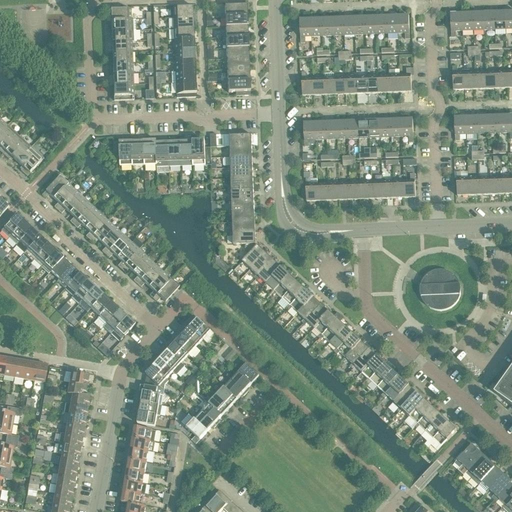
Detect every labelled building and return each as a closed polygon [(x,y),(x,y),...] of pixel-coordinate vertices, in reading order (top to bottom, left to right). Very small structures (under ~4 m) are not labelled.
[(247,16),(246,7),(246,5),(224,6),(225,15),(221,15),(221,17),(247,16)] [(193,18),(193,7),(172,8),(173,19),(193,18)] [(131,21),(130,9),(110,10),(111,21),(131,21)] [(495,31),(494,13),(483,14),(484,31),(495,31)] [(505,30),(504,13),(494,13),(495,31),(505,30)] [(463,32),(462,14),(450,15),(451,38),(456,38),(456,32),(463,32)] [(473,31),(473,14),(462,14),(463,32),(473,31)] [(484,31),(483,14),(473,14),(473,31),(484,31)] [(247,27),(247,16),(221,17),(221,20),(225,20),(225,28),(247,27)] [(410,40),(409,16),(397,17),(398,34),(405,34),(405,40),(410,40)] [(387,35),(387,17),(376,18),(377,35),(387,35)] [(398,34),(397,17),(387,17),(387,35),(398,34)] [(193,29),(193,18),(173,19),(173,30),(193,29)] [(355,36),(354,18),(343,19),(344,36),(355,36)] [(366,36),(365,18),(354,18),(355,36),(366,36)] [(377,35),(376,18),(365,18),(366,36),(377,35)] [(333,37),(333,19),(322,20),(323,37),(333,37)] [(344,36),(343,19),(333,19),(333,37),(344,36)] [(135,20),(131,21),(111,21),(111,32),(135,31),(135,20)] [(312,38),(311,20),(300,20),(300,44),(305,44),(305,38),(312,38)] [(323,37),(322,20),(311,20),(312,38),(323,37)] [(248,38),(247,27),(225,28),(225,36),(222,36),(222,39),(248,38)] [(194,40),(193,29),(173,30),(174,41),(194,40)] [(111,43),(131,42),(136,42),(135,31),(111,32),(111,43)] [(248,49),(248,38),(222,39),(222,41),(226,41),(226,50),(248,49)] [(194,51),(194,40),(174,41),(174,51),(194,51)] [(112,54),(132,53),(131,42),(111,43),(112,54)] [(248,60),(248,49),(226,50),(226,58),(222,58),(223,60),(248,60)] [(195,61),(194,51),(174,51),(175,62),(195,61)] [(132,64),(132,53),(112,54),(112,64),(132,64)] [(249,70),(248,60),(223,60),(223,63),(226,63),(227,71),(249,70)] [(195,72),(195,61),(175,62),(175,73),(195,72)] [(133,75),(132,64),(112,64),(113,75),(133,75)] [(464,91),(464,74),(457,74),(457,67),(452,68),(453,91),(464,91)] [(412,93),(411,69),(406,69),(406,75),(400,76),(401,93),(412,93)] [(249,81),(249,70),(227,71),(227,79),(223,80),(223,82),(249,81)] [(195,83),(195,72),(175,73),(171,73),(172,84),(176,84),(195,83)] [(497,90),(496,72),(485,73),(486,90),(497,90)] [(508,89),(507,72),(496,72),(497,90),(508,89)] [(314,97),(313,79),(306,79),(306,73),(302,73),(303,97),(314,97)] [(475,90),(475,73),(464,74),(464,91),(475,90)] [(486,90),(485,73),(475,73),(475,90),(486,90)] [(133,85),(133,75),(113,75),(113,86),(133,85)] [(389,94),(389,76),(378,77),(379,94),(389,94)] [(401,93),(400,76),(389,76),(389,94),(401,93)] [(357,95),(356,77),(346,78),(346,95),(357,95)] [(368,95),(367,77),(356,77),(357,95),(368,95)] [(379,94),(378,77),(367,77),(368,95),(379,94)] [(335,96),(335,78),(324,79),(325,96),(335,96)] [(346,95),(346,78),(335,78),(335,96),(346,95)] [(325,96),(324,79),(313,79),(314,97),(325,96)] [(250,91),(249,81),(223,82),(223,85),(227,84),(228,93),(235,93),(235,97),(250,96),(250,91)] [(196,98),(196,86),(195,83),(176,84),(176,95),(176,99),(196,98)] [(134,101),(133,85),(113,86),(114,102),(134,101)] [(509,134),(509,116),(498,117),(499,134),(509,134)] [(477,135),(476,117),(465,118),(466,136),(477,135)] [(488,135),(487,117),(476,117),(477,135),(488,135)] [(499,134),(498,117),(487,117),(488,135),(499,134)] [(466,136),(465,118),(454,118),(455,142),(460,142),(460,136),(466,136)] [(402,138),(401,120),(390,121),(391,138),(402,138)] [(414,144),(413,120),(401,120),(402,138),(409,138),(409,144),(414,144)] [(380,139),(380,121),(369,122),(369,139),(380,139)] [(391,138),(390,121),(380,121),(380,139),(391,138)] [(348,140),(347,122),(336,123),(337,140),(348,140)] [(359,139),(358,122),(347,122),(348,140),(359,139)] [(369,139),(369,122),(358,122),(359,139),(369,139)] [(326,141),(326,123),(315,124),(316,141),(326,141)] [(337,140),(336,123),(326,123),(326,141),(337,140)] [(316,141),(315,124),(304,124),(305,151),(309,150),(309,141),(316,141)] [(0,152),(3,155),(19,137),(7,126),(0,133),(0,152)] [(252,147),(251,137),(251,135),(229,136),(230,145),(226,145),(226,148),(252,147)] [(17,163),(31,148),(19,137),(3,155),(9,161),(11,158),(17,163)] [(133,167),(132,139),(131,139),(131,142),(124,142),(124,139),(119,140),(119,143),(113,143),(114,158),(120,157),(120,167),(133,167)] [(145,166),(144,139),(143,139),(143,141),(136,141),(136,139),(132,139),(133,167),(145,166)] [(156,166),(155,141),(148,141),(148,139),(144,139),(145,166),(156,166)] [(193,167),(192,139),(192,142),(184,142),(184,140),(180,140),(181,167),(193,167)] [(211,161),(211,148),(205,149),(205,141),(196,142),(196,139),(192,139),(193,167),(205,166),(205,161),(211,161)] [(169,168),(168,140),(168,143),(160,143),(160,140),(155,141),(156,166),(156,168),(169,168)] [(181,167),(180,140),(180,142),(172,142),(172,140),(168,140),(169,168),(181,167)] [(252,158),(252,147),(226,148),(226,150),(230,150),(230,158),(252,158)] [(27,177),(43,159),(31,148),(17,163),(23,168),(20,171),(27,177)] [(253,168),(252,158),(230,158),(230,167),(227,167),(227,169),(253,168)] [(253,179),(253,168),(227,169),(227,172),(231,172),(231,179),(253,179)] [(469,196),(468,179),(461,180),(461,173),(456,173),(457,197),(469,196)] [(416,198),(415,175),(410,175),(410,181),(404,181),(404,199),(416,198)] [(318,202),(317,184),(311,185),(310,176),(304,176),(304,179),(306,179),(306,202),(318,202)] [(53,200),(70,182),(69,181),(66,183),(59,177),(41,196),(45,200),(48,197),(48,196),(49,196),(53,200)] [(511,195),(511,177),(500,178),(501,195),(511,195)] [(490,196),(490,178),(479,179),(480,196),(490,196)] [(501,195),(500,178),(490,178),(490,196),(501,195)] [(253,190),(253,179),(231,179),(231,188),(227,189),(227,191),(253,190)] [(480,196),(479,179),(468,179),(469,196),(480,196)] [(404,199),(404,181),(393,182),(393,199),(404,199)] [(57,211),(75,192),(68,185),(71,183),(70,182),(53,200),(58,203),(58,205),(56,205),(54,208),(57,211)] [(372,200),(371,182),(360,183),(361,200),(372,200)] [(383,200),(382,182),(371,182),(372,200),(383,200)] [(393,199),(393,182),(382,182),(383,200),(393,199)] [(350,201),(350,183),(339,184),(339,201),(350,201)] [(361,200),(360,183),(350,183),(350,201),(361,200)] [(329,202),(328,184),(317,184),(318,202),(329,202)] [(339,201),(339,184),(328,184),(329,202),(339,201)] [(254,201),(253,190),(227,191),(228,194),(231,193),(232,202),(254,201)] [(69,214),(83,199),(75,192),(57,211),(61,214),(63,212),(63,210),(65,210),(69,214)] [(73,226),(91,207),(83,199),(69,214),(74,218),(74,220),(72,220),(70,222),(73,226)] [(0,217),(8,209),(3,204),(4,202),(2,200),(0,201),(0,217)] [(254,212),(254,201),(232,202),(232,210),(228,210),(228,213),(254,212)] [(85,229),(99,214),(91,207),(73,226),(77,229),(79,227),(79,225),(81,225),(85,229)] [(255,223),(254,212),(228,213),(228,215),(232,215),(233,223),(255,223)] [(89,240),(107,221),(99,214),(85,229),(89,233),(90,235),(87,235),(85,237),(89,240)] [(8,239),(25,221),(22,219),(21,220),(15,216),(1,232),(8,239)] [(16,246),(31,230),(26,225),(27,223),(25,221),(8,239),(16,246)] [(101,244),(115,229),(107,221),(89,240),(93,244),(95,242),(95,240),(97,240),(101,244)] [(255,233),(255,223),(233,223),(233,232),(229,232),(229,234),(255,233)] [(105,255),(123,236),(115,229),(101,244),(105,248),(106,250),(104,250),(102,252),(105,255)] [(27,250),(39,237),(31,230),(16,246),(15,246),(24,254),(27,251),(27,250)] [(255,243),(255,233),(229,234),(229,237),(233,237),(233,246),(245,245),(245,252),(248,255),(257,246),(255,245),(255,243)] [(117,258),(131,243),(123,236),(105,255),(109,259),(111,256),(111,255),(113,254),(117,258)] [(35,258),(47,245),(39,237),(27,250),(27,251),(35,258)] [(121,270),(139,251),(131,243),(117,258),(121,262),(121,264),(119,264),(117,267),(121,270)] [(41,267),(57,250),(54,248),(52,250),(47,245),(35,258),(33,260),(41,267)] [(250,270),(265,254),(257,246),(248,255),(249,255),(239,265),(242,267),(244,264),(250,270)] [(50,272),(62,259),(58,255),(59,253),(57,250),(41,267),(48,274),(50,272)] [(133,273),(147,258),(139,251),(121,270),(125,273),(127,271),(127,269),(129,269),(133,273)] [(256,280),(273,261),(265,254),(250,270),(257,276),(254,279),(256,280)] [(2,260),(7,265),(8,265),(10,262),(5,257),(2,260)] [(137,285),(155,265),(147,258),(133,273),(137,277),(137,279),(135,279),(133,281),(137,285)] [(59,280),(71,267),(62,259),(50,272),(58,280),(59,280)] [(266,285),(281,269),(273,261),(256,280),(257,282),(260,279),(266,285)] [(149,288),(163,273),(155,265),(137,285),(140,288),(143,286),(142,284),(144,284),(149,288)] [(65,290),(79,274),(71,267),(59,280),(58,280),(56,282),(65,290)] [(272,295),(289,276),(281,269),(266,285),(272,291),(270,293),(272,295)] [(460,286),(459,283),(457,279),(454,276),(450,274),(447,272),(443,271),(438,271),(434,272),(431,273),(427,276),(424,279),(425,286),(421,286),(420,288),(420,291),(420,293),(420,296),(421,298),(425,298),(425,305),(428,308),(432,310),(436,311),(440,312),(444,311),(448,310),(452,308),(455,306),(457,302),(459,299),(460,295),(461,292),(461,289),(460,286)] [(153,299),(170,280),(163,273),(149,288),(153,292),(153,294),(151,294),(149,296),(153,299)] [(72,297),(88,280),(86,277),(84,279),(79,274),(65,290),(72,297)] [(282,300),(297,283),(289,276),(272,295),(273,297),(276,294),(282,300)] [(78,305),(94,288),(89,284),(91,282),(88,280),(72,297),(71,298),(78,305)] [(165,303),(179,288),(170,280),(153,299),(156,303),(158,300),(158,299),(160,299),(165,303)] [(287,310),(305,291),(297,283),(282,300),(288,305),(286,308),(287,310)] [(90,309),(102,296),(94,288),(78,305),(87,313),(90,309)] [(298,314),(313,298),(305,291),(287,310),(289,311),(292,309),(298,314)] [(99,317),(111,304),(102,296),(90,309),(99,317)] [(303,324),(321,305),(313,298),(298,314),(304,320),(301,323),(303,324)] [(104,326),(120,309),(117,307),(116,308),(111,304),(99,317),(97,319),(104,326)] [(314,329),(329,313),(321,305),(303,324),(305,326),(308,323),(314,329)] [(61,307),(57,312),(62,316),(66,311),(61,307)] [(111,333),(126,318),(121,313),(122,312),(120,309),(104,326),(111,333)] [(319,339),(337,320),(329,313),(314,329),(320,335),(317,338),(319,339)] [(118,343),(134,326),(126,318),(111,333),(110,335),(118,343)] [(211,332),(198,320),(190,328),(203,340),(211,332)] [(330,344),(345,328),(337,320),(319,339),(321,341),(324,338),(330,344)] [(81,326),(77,330),(82,335),(86,331),(81,326)] [(203,340),(190,328),(185,333),(183,332),(181,334),(196,348),(203,340)] [(335,354),(353,335),(345,328),(330,344),(336,349),(333,352),(335,354)] [(91,336),(86,331),(82,335),(87,339),(91,336)] [(200,352),(196,348),(181,334),(178,337),(180,339),(175,344),(188,356),(189,355),(193,360),(200,352)] [(346,358),(361,342),(353,335),(335,354),(337,356),(339,353),(346,358)] [(351,369),(369,350),(361,342),(346,358),(352,364),(349,367),(351,369)] [(181,364),(188,356),(175,344),(168,352),(181,364)] [(229,348),(221,357),(228,363),(236,354),(229,348)] [(106,349),(102,353),(106,358),(111,353),(106,349)] [(362,373),(377,357),(369,350),(351,369),(353,370),(355,368),(362,373)] [(185,367),(181,364),(168,352),(160,360),(173,372),(177,376),(185,367)] [(367,383),(385,364),(377,357),(362,373),(368,379),(365,382),(367,383)] [(13,379),(17,361),(7,359),(4,377),(13,379)] [(173,372),(160,360),(156,365),(154,363),(151,366),(166,380),(173,372)] [(23,381),(26,363),(17,361),(13,379),(23,381)] [(33,382),(37,365),(26,363),(23,381),(33,382)] [(377,388),(392,372),(385,364),(367,383),(369,385),(371,382),(377,388)] [(44,384),(47,366),(37,365),(33,382),(44,384)] [(259,377),(246,365),(238,373),(252,385),(259,377)] [(166,380),(151,366),(149,369),(151,370),(146,375),(146,376),(144,386),(162,390),(164,391),(165,386),(168,382),(166,380)] [(511,368),(505,378),(508,380),(501,389),(499,387),(494,394),(511,406),(511,368)] [(383,398),(400,379),(392,372),(377,388),(384,394),(381,396),(383,398)] [(252,385),(238,373),(231,381),(246,395),(248,392),(247,390),(252,385)] [(87,387),(88,377),(71,374),(69,384),(87,387)] [(246,395),(231,381),(228,378),(221,386),(224,388),(224,389),(237,401),(242,396),(243,397),(246,395)] [(393,403),(408,386),(400,379),(383,398),(385,400),(387,397),(393,403)] [(85,397),(87,387),(69,384),(67,394),(72,395),(85,397)] [(161,406),(164,391),(162,390),(144,386),(140,386),(139,392),(143,393),(142,399),(139,399),(139,402),(161,406)] [(399,413),(416,394),(408,386),(393,403),(399,408),(397,411),(399,413)] [(237,401),(224,389),(216,397),(230,409),(237,401)] [(409,418),(424,401),(416,394),(399,413),(401,415),(403,412),(409,418)] [(88,408),(90,398),(85,397),(72,395),(70,405),(88,408)] [(230,409),(216,397),(209,405),(222,417),(230,409)] [(415,428),(432,409),(424,401),(409,418),(415,423),(413,426),(415,428)] [(160,417),(162,406),(161,406),(139,402),(138,406),(141,406),(139,413),(157,416),(160,417)] [(68,415),(86,418),(88,408),(70,405),(65,404),(63,414),(68,415)] [(222,417),(209,405),(202,413),(217,426),(219,424),(217,422),(222,417)] [(0,423),(12,425),(14,416),(21,418),(22,410),(7,407),(6,413),(0,411),(0,423)] [(425,432),(440,416),(432,409),(415,428),(416,429),(419,427),(425,432)] [(217,426),(202,413),(200,411),(192,418),(207,433),(212,427),(214,429),(217,426)] [(155,427),(157,416),(139,413),(137,424),(155,427)] [(67,425),(84,428),(86,418),(68,415),(67,425)] [(431,442),(448,423),(440,416),(425,432),(431,438),(429,441),(431,442)] [(207,433),(192,418),(185,427),(200,441),(207,433)] [(10,436),(12,425),(0,423),(0,434),(6,435),(5,441),(18,443),(19,437),(10,436)] [(441,447),(456,431),(448,423),(431,442),(432,444),(435,441),(441,447)] [(82,438),(84,428),(67,425),(65,435),(82,438)] [(154,443),(156,432),(135,428),(133,439),(154,443)] [(81,448),(82,438),(65,435),(63,445),(81,448)] [(153,454),(155,443),(154,443),(133,439),(131,450),(153,454)] [(0,456),(11,458),(13,448),(17,449),(18,443),(5,441),(4,446),(0,445),(0,456)] [(79,458),(81,448),(63,445),(61,455),(79,458)] [(461,474),(480,453),(472,445),(454,464),(460,469),(458,471),(461,474)] [(146,463),(148,453),(131,450),(129,460),(146,463)] [(471,479),(488,460),(480,453),(461,474),(464,477),(466,475),(471,479)] [(77,468),(79,458),(61,455),(59,465),(77,468)] [(9,469),(11,458),(0,456),(0,467),(1,468),(0,471),(0,473),(12,475),(13,470),(9,469)] [(145,474),(146,463),(129,460),(128,471),(145,474)] [(479,486),(496,468),(488,460),(471,479),(476,484),(479,486)] [(75,478),(77,468),(59,465),(58,475),(75,478)] [(489,491),(504,475),(496,468),(479,486),(486,494),(489,491)] [(143,485),(145,474),(128,471),(126,482),(143,485)] [(0,489),(1,490),(3,480),(11,481),(12,475),(0,473),(0,489)] [(74,488),(75,478),(58,475),(56,485),(74,488)] [(495,501),(511,483),(504,475),(489,491),(494,495),(491,498),(495,501)] [(145,496),(146,485),(143,485),(126,482),(124,492),(141,495),(145,496)] [(505,505),(511,497),(511,482),(511,483),(495,501),(497,504),(500,501),(505,505)] [(72,498),(74,488),(56,485),(54,495),(72,498)] [(234,511),(238,508),(219,491),(212,499),(214,500),(207,508),(211,511),(221,511),(223,510),(225,511),(234,511)] [(139,506),(141,495),(124,492),(122,504),(129,505),(129,504),(139,506)] [(70,508),(72,498),(54,495),(52,505),(70,508)] [(502,509),(506,511),(511,511),(511,497),(505,505),(502,509)]
